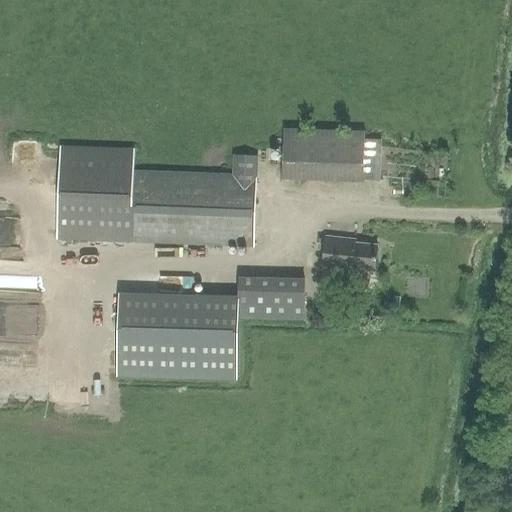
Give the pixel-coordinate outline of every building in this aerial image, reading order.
[(364,182),(366,132),(285,129),(283,179),(364,182)] [(57,240),(255,248),(258,156),(234,155),(233,174),(134,170),(135,149),(61,146),(57,240)] [(375,272),(378,246),(356,244),(356,240),(327,237),(323,270),(359,273),(359,270),(375,272)] [(304,320),(305,279),(239,277),(239,297),(238,318),(239,318),(304,320)] [(239,318),(238,318),(239,297),(120,294),(117,375),(237,378),(239,318)] [(362,300),(335,299),(334,315),(361,316),(362,300)]
